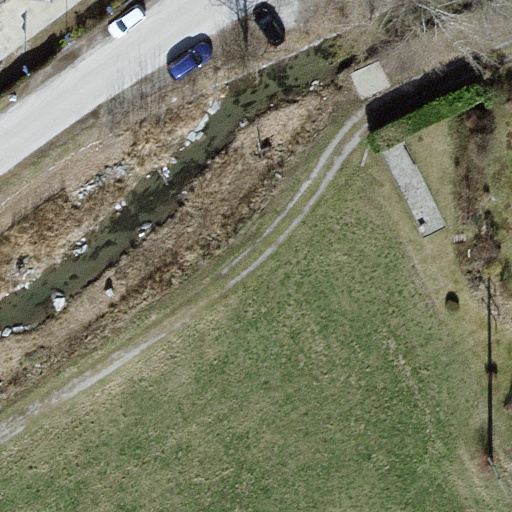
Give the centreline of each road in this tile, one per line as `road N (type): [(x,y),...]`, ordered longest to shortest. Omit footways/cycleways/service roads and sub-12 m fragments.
road 1 (track): [(511,69),(371,129),(275,249),(162,341),(0,447)]
road 2 (unclassified): [(0,196),(255,0)]
